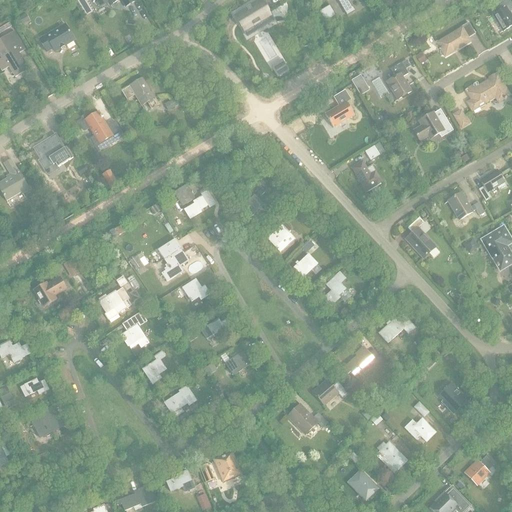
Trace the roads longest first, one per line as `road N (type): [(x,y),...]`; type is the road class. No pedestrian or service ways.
road 1 (residential): [(329,346),(238,249),(219,244),(223,271),(289,381)]
road 2 (residential): [(0,269),(263,113)]
road 3 (residential): [(109,481),(69,362),(75,344),(86,347),(169,456)]
road 4 (residential): [(263,113),(451,0)]
road 5 (residential): [(0,142),(177,34)]
road 6 (residential): [(386,511),(478,418),(490,399),(486,355)]
road 7 (residential): [(371,232),(511,149)]
road 8 (residential): [(263,113),(371,232)]
road 9 (residential): [(289,381),(237,428),(169,456)]
